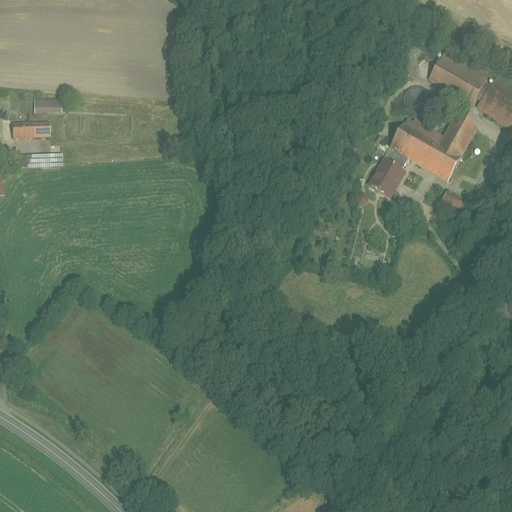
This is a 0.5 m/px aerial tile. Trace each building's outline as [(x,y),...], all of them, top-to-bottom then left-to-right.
[(448,53),(433,81),(478,106),(480,101),(490,84),(493,78),(448,53)] [(511,89),(501,82),(497,89),(490,84),(480,101),(487,104),(483,110),(511,129),(511,89)] [(407,103),(409,110),(426,107),(423,92),(415,94),(409,95),(411,102),(407,103)] [(61,102),(34,103),(35,116),(61,115),(61,102)] [(393,150),(401,155),(410,160),(453,184),(486,126),(465,114),(446,148),(407,126),(393,150)] [(50,126),(13,128),(13,142),(50,140),(50,126)] [(387,160),(371,187),(394,201),(410,174),(404,171),(410,160),(401,155),(395,165),(387,160)] [(63,158),(23,159),(23,170),(63,170),(63,158)] [(363,269),(382,272),(385,251),(365,249),(363,269)]
